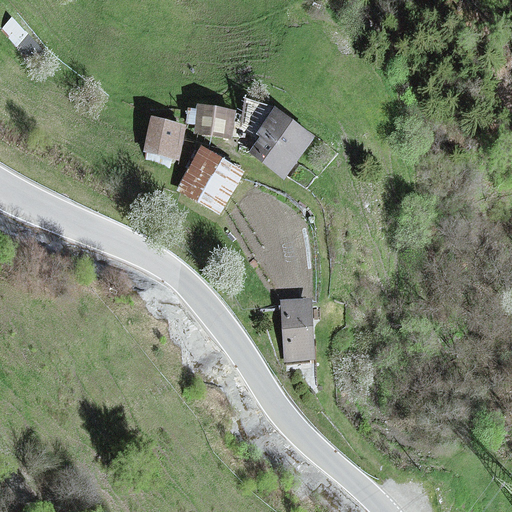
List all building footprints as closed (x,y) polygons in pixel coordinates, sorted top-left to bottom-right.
[(14,19),(2,30),(25,55),(37,44),(14,19)] [(229,114),(195,110),(192,137),(226,141),(229,114)] [(268,112),(240,152),(278,179),(306,139),(268,112)] [(183,131),(150,124),(142,159),(176,166),(183,131)] [(240,176),(196,154),(175,197),(219,218),(240,176)] [(302,301),(274,304),(281,373),(308,370),(302,301)]
